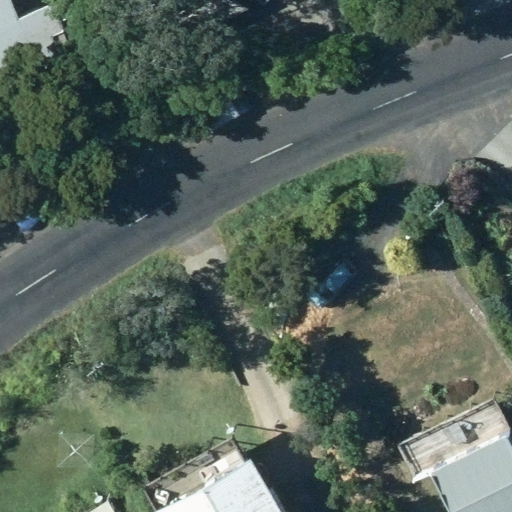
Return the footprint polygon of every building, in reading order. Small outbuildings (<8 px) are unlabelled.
[(0,98),(67,69),(59,50),(72,44),(57,9),(28,22),(18,0),(5,0),(0,2),(0,98)] [(207,143),(267,115),(256,92),(197,119),(207,143)] [(511,511),(511,411),(510,407),(434,442),(466,511),(511,511)] [(312,511),(258,409),(154,464),(179,511),(312,511)] [(45,511),(136,511),(116,473),(45,511)]
